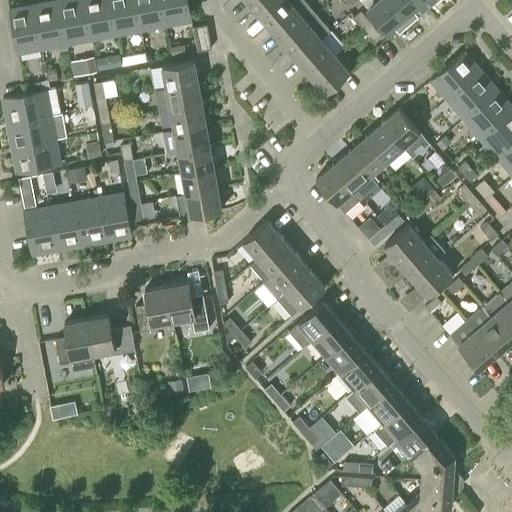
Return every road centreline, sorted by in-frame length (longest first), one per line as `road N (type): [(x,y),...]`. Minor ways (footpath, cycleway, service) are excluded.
road 1 (residential): [(283,171),(501,447)]
road 2 (residential): [(7,282),(214,237),(283,171)]
road 3 (residential): [(307,141),(473,7)]
road 4 (residential): [(211,0),(214,18),(307,141)]
